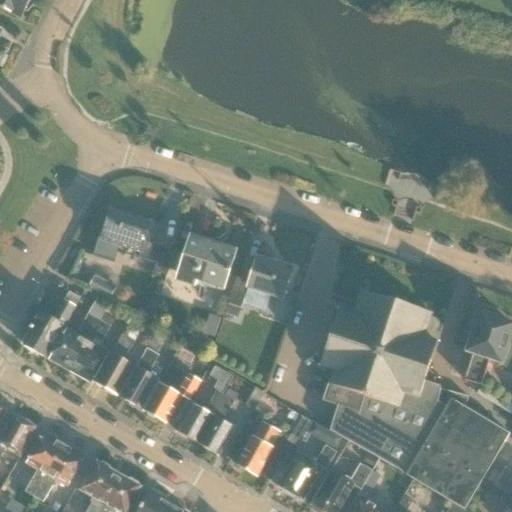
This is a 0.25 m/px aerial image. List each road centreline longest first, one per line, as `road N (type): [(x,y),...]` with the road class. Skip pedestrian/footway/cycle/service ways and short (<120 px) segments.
road 1 (residential): [(511,275),(101,144)]
road 2 (residential): [(228,501),(0,373)]
road 3 (residential): [(0,322),(101,144)]
